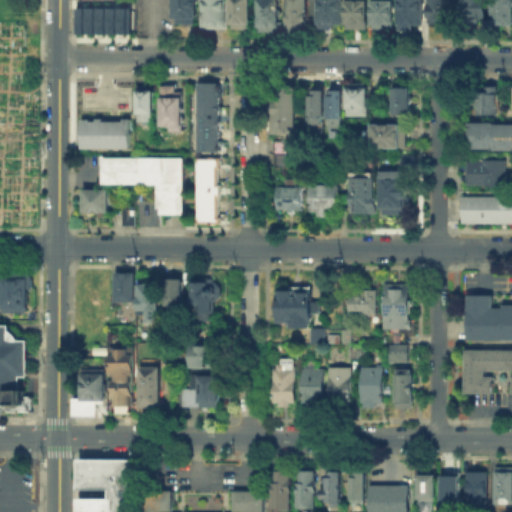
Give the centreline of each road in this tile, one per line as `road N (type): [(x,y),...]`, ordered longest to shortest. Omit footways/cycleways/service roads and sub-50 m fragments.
road 1 (residential): [(0,436),(511,438)]
road 2 (tertiary): [(59,0),(59,511)]
road 3 (residential): [(58,246),(511,247)]
road 4 (residential): [(59,58),(511,59)]
road 5 (residential): [(438,59),(437,438)]
road 6 (residential): [(250,58),(249,437)]
